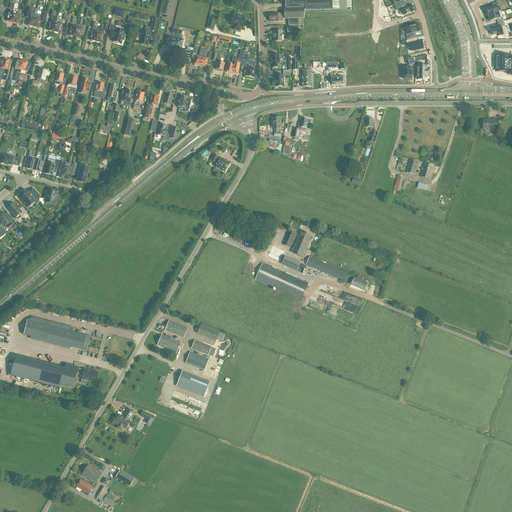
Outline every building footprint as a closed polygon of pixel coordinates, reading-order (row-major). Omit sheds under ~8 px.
[(7,20),(13,22),(16,9),(14,9),(15,4),(13,3),(13,0),(11,0),(6,0),(5,7),(10,8),(7,20)] [(169,15),(172,0),(164,0),(162,14),(169,15)] [(286,1),(286,9),(294,9),(294,10),(305,9),(332,9),(332,0),(287,0),(288,1),(286,1)] [(405,2),(394,6),(396,10),(401,9),(404,15),(414,11),(411,5),(407,6),(406,7),(404,2),(405,2)] [(486,11),(487,15),(488,15),(488,16),(502,12),(500,6),(499,6),(498,3),(492,5),(493,8),(486,10),(486,11)] [(23,11),(24,6),(21,5),(20,10),(16,9),(13,22),(18,23),(21,11),(23,11)] [(27,7),(25,17),(29,18),(28,25),(33,26),(35,18),(37,9),(27,7)] [(113,15),(124,18),(126,10),(115,8),(113,15)] [(35,18),(33,26),(39,27),(40,21),(45,22),(46,18),(48,11),(39,10),(37,9),(35,18)] [(285,13),(285,18),(285,19),(288,19),(303,18),(304,18),(305,9),(294,10),(294,9),(286,9),(285,9),(285,13)] [(52,17),(49,30),(55,31),(57,22),(56,22),(58,17),(56,16),(54,16),(55,11),(51,10),(50,16),(52,17)] [(502,12),(488,16),(489,16),(490,22),(494,20),(494,21),(496,20),(497,20),(498,23),(504,21),(501,12),(502,12)] [(273,14),(270,14),(270,21),(274,21),(274,22),(278,22),(283,22),(283,18),(285,18),(285,13),(273,14)] [(68,21),(69,16),(66,15),(66,16),(62,15),(62,17),(58,16),(58,17),(56,22),(57,22),(55,31),(60,32),(62,24),(63,20),(68,21)] [(68,21),(70,21),(70,22),(73,23),(70,35),(75,36),(77,27),(75,27),(77,18),(75,18),(75,17),(69,16),(68,21)] [(213,30),(216,18),(210,16),(207,28),(213,30)] [(237,17),(233,16),(231,25),(234,25),(233,29),(240,31),(241,27),(243,27),(243,26),(242,25),(242,23),(243,24),(245,18),(241,18),(241,17),(237,16),(237,17)] [(77,27),(75,36),(80,37),(82,29),(83,29),(83,28),(86,28),(86,27),(89,27),(90,21),(85,20),(85,19),(81,18),(80,24),(80,25),(78,25),(77,27)] [(152,28),(148,27),(147,27),(146,32),(142,31),(140,43),(141,44),(141,45),(145,46),(145,45),(148,46),(151,32),(151,30),(156,31),(159,20),(154,19),(152,28)] [(90,40),(96,41),(98,32),(96,32),(97,27),(95,26),(96,23),(92,22),(91,27),(93,28),(93,31),(92,30),(90,40)] [(496,28),(491,29),(491,30),(492,35),(493,35),(493,36),(497,34),(498,36),(506,34),(504,26),(505,26),(504,22),(498,24),(499,27),(498,27),(496,28)] [(107,31),(108,26),(108,24),(107,24),(106,23),(105,24),(104,25),(102,24),(100,33),(98,32),(96,41),(102,42),(104,33),(104,30),(107,31)] [(409,34),(406,34),(407,39),(415,37),(414,33),(416,33),(420,31),(419,25),(407,27),(409,34)] [(275,42),(283,41),(282,35),(286,35),(295,35),(294,27),(286,27),(286,31),(282,31),(272,31),(272,35),(275,35),(275,42)] [(111,37),(114,38),(113,41),(117,43),(120,44),(120,43),(122,43),(122,40),(124,40),(126,35),(124,34),(125,31),(116,29),(116,31),(113,31),(111,37)] [(169,37),(167,47),(173,48),(174,48),(176,38),(177,34),(173,33),(172,37),(171,37),(169,37)] [(181,50),(183,40),(176,38),(174,48),(181,50)] [(415,39),(406,41),(407,46),(411,45),(412,52),(424,49),(422,42),(416,43),(415,39)] [(199,57),(195,56),(194,64),(200,65),(204,49),(203,49),(204,47),(201,47),(201,49),(200,52),(199,57)] [(249,56),(248,56),(249,52),(244,52),(244,54),(243,57),(244,57),(242,64),(241,66),(247,67),(245,76),(254,78),(254,69),(255,62),(250,62),(247,61),(249,56)] [(212,59),(211,61),(215,61),(217,62),(215,69),(222,71),(224,63),(221,62),(220,55),(213,53),(212,59)] [(272,59),(271,59),(271,64),(272,64),(272,68),(280,67),(279,55),(272,55),(272,59)] [(496,55),(496,56),(496,60),(496,61),(496,63),(496,64),(496,66),(496,68),(496,69),(496,71),(498,71),(499,71),(508,71),(508,74),(511,74),(511,58),(508,58),(508,55),(499,55),(497,55),(496,55)] [(226,72),(227,72),(227,73),(230,73),(232,73),(233,73),(236,74),(237,73),(239,65),(239,64),(242,64),(244,57),(243,57),(239,56),(239,58),(233,57),(232,62),(229,62),(229,64),(228,64),(226,72)] [(2,78),(1,80),(6,81),(6,80),(9,70),(11,61),(10,61),(10,60),(7,59),(2,78)] [(16,76),(15,81),(18,82),(19,77),(23,61),(19,60),(19,61),(17,60),(15,69),(18,70),(18,72),(16,72),(16,76)] [(23,61),(19,77),(24,78),(25,74),(24,74),(25,71),(27,72),(29,63),(27,63),(28,62),(23,61)] [(401,66),(401,75),(404,75),(404,80),(406,80),(410,80),(412,80),(412,75),(412,72),(412,68),(409,68),(409,66),(402,66),(401,66)] [(427,66),(418,66),(418,80),(427,80),(427,76),(429,76),(429,68),(427,68),(427,66)] [(44,80),(45,81),(46,76),(47,76),(48,72),(46,72),(46,71),(40,69),(37,79),(38,79),(38,82),(33,81),(31,88),(39,90),(40,82),(43,82),(44,80)] [(57,71),(54,84),(59,85),(58,93),(59,93),(63,94),(65,86),(64,86),(61,85),(63,79),(64,73),(57,71)] [(333,72),(326,72),(326,78),(331,77),(331,85),(336,85),(338,85),(338,84),(339,84),(339,85),(341,85),(341,84),(342,84),(341,76),(334,77),(333,72)] [(276,79),(273,79),(273,86),(276,86),(276,87),(284,86),(283,75),(276,76),(276,79)] [(63,94),(62,98),(67,99),(69,92),(70,92),(71,88),(77,89),(77,86),(75,85),(77,78),(70,76),(68,85),(68,87),(65,86),(63,94)] [(80,86),(79,89),(80,90),(80,93),(85,94),(85,91),(88,91),(89,91),(89,89),(90,83),(87,82),(88,80),(87,80),(86,79),(85,78),(84,79),(84,80),(83,79),(81,87),(80,86)] [(98,83),(94,97),(98,98),(98,97),(104,99),(106,91),(103,90),(104,84),(98,83)] [(116,92),(117,87),(111,86),(111,85),(110,85),(107,97),(108,97),(112,98),(111,102),(116,103),(116,104),(119,92),(118,93),(116,92)] [(123,91),(122,96),(121,101),(124,102),(124,105),(130,107),(132,97),(130,96),(132,91),(126,90),(126,92),(123,91)] [(142,103),(144,94),(143,93),(142,93),(141,92),(141,93),(137,92),(135,101),(142,103)] [(170,105),(173,94),(171,94),(171,93),(170,92),(168,92),(167,93),(166,93),(163,103),(170,105)] [(144,115),(144,118),(150,119),(150,117),(151,113),(153,107),(152,107),(152,105),(157,106),(158,97),(157,97),(157,96),(156,96),(155,96),(151,96),(149,104),(147,103),(144,115)] [(178,108),(185,110),(186,110),(186,108),(185,107),(186,105),(184,105),(186,98),(184,97),(183,96),(182,96),(181,96),(180,96),(177,107),(178,107),(178,108)] [(134,119),(128,118),(123,135),(130,136),(134,119)] [(275,129),(275,137),(281,137),(281,132),(278,132),(278,129),(281,129),(281,118),(274,118),(274,121),(272,121),(272,129),(275,129)] [(373,119),(366,118),(366,128),(370,128),(370,129),(370,131),(372,132),(369,141),(369,142),(374,143),(378,132),(374,131),(375,124),(374,123),(373,123),(373,119)] [(299,123),(298,129),(294,129),(292,138),(295,138),(294,140),(297,140),(297,138),(299,139),(300,130),(301,131),(302,128),(307,129),(308,124),(310,125),(311,120),(309,120),(302,119),(301,123),(299,123)] [(488,130),(498,130),(498,119),(494,119),(494,121),(489,121),(489,120),(483,120),(483,129),(488,129),(488,130)] [(37,126),(22,123),(21,128),(36,132),(37,126)] [(159,124),(156,135),(163,136),(162,140),(165,140),(167,134),(168,130),(165,130),(166,126),(159,124)] [(176,140),(179,129),(172,128),(170,135),(167,134),(165,140),(169,141),(169,138),(176,140)] [(58,140),(60,132),(53,130),(52,138),(58,140)] [(270,140),(267,148),(277,152),(280,144),(271,140),(270,140)] [(27,169),(33,171),(36,158),(30,156),(31,152),(28,151),(25,162),(28,162),(27,169)] [(42,159),(36,158),(33,171),(39,172),(41,166),(44,167),(47,156),(43,155),(42,159)] [(224,172),(229,163),(221,158),(220,159),(218,158),(218,157),(214,155),(211,160),(217,164),(216,167),(224,172)] [(1,159),(0,162),(1,163),(1,164),(5,165),(5,164),(12,166),(12,163),(17,164),(18,161),(20,162),(22,157),(19,156),(18,158),(9,156),(9,157),(3,156),(2,159),(1,159)] [(47,163),(48,163),(45,174),(52,176),(53,172),(56,173),(60,161),(56,160),(55,161),(48,159),(47,163)] [(59,178),(64,179),(68,165),(63,163),(63,160),(60,159),(58,167),(61,168),(60,172),(61,172),(59,178)] [(410,160),(406,173),(415,175),(419,163),(410,160)] [(78,164),(74,163),(74,166),(68,165),(64,179),(69,180),(71,175),(72,172),(75,173),(78,164)] [(77,171),(80,172),(77,181),(81,182),(82,178),(85,179),(88,168),(86,168),(87,166),(87,165),(79,163),(77,172),(77,171)] [(424,163),(423,168),(422,168),(421,170),(422,170),(420,177),(430,180),(434,166),(424,163)] [(398,176),(394,190),(400,191),(404,178),(398,176)] [(352,183),(361,187),(363,181),(354,178),(352,183)] [(33,189),(30,191),(33,195),(37,200),(40,197),(33,189)] [(44,202),(56,205),(58,195),(57,194),(57,192),(47,190),(44,202)] [(39,202),(37,200),(33,195),(30,197),(27,192),(24,194),(23,194),(21,196),(21,197),(21,198),(23,201),(22,202),(25,205),(26,204),(29,207),(34,202),(36,204),(39,202)] [(13,203),(10,206),(8,209),(18,220),(21,218),(27,213),(22,207),(19,209),(14,203),(13,204),(13,203)] [(0,214),(0,219),(0,220),(0,219),(0,221),(3,224),(3,223),(6,226),(11,222),(13,224),(16,222),(9,215),(7,217),(3,212),(1,214),(0,214)] [(297,233),(289,230),(282,244),(290,248),(297,233)] [(313,236),(302,231),(292,253),(303,258),(313,236)] [(279,263),(283,254),(284,254),(285,253),(272,247),(268,257),(279,263)] [(306,266),(301,263),(286,256),(282,265),(297,272),(297,271),(302,274),(306,266)] [(310,257),(306,265),(346,283),(350,274),(310,257)] [(255,280),(301,300),(301,301),(309,284),(279,270),(263,263),(255,280)] [(355,278),(351,285),(365,291),(368,284),(355,278)] [(36,322),(27,320),(23,335),(31,337),(36,322)] [(165,330),(184,338),(187,330),(188,329),(169,321),(165,330)] [(74,332),(36,322),(31,337),(70,347),(74,332)] [(200,325),(197,334),(203,336),(207,327),(207,326),(201,324),(200,325)] [(74,332),(70,347),(82,350),(83,344),(85,338),(86,335),(74,332)] [(157,345),(177,353),(181,343),(171,339),(172,337),(166,334),(165,336),(161,335),(157,345)] [(191,348),(208,355),(209,354),(210,355),(211,353),(214,355),(216,349),(195,340),(191,348)] [(190,352),(185,363),(193,366),(203,370),(204,371),(208,360),(190,352)] [(45,384),(50,364),(15,356),(10,376),(45,384)] [(50,364),(45,384),(60,388),(61,384),(68,386),(70,381),(74,382),(76,373),(77,368),(78,367),(65,364),(65,368),(50,364)] [(77,368),(76,373),(82,375),(81,379),(95,382),(97,372),(84,369),(84,370),(77,368)] [(204,397),(210,382),(182,371),(176,386),(204,397)] [(115,422),(118,424),(116,428),(121,430),(123,427),(125,428),(129,421),(128,420),(133,412),(128,408),(123,417),(119,415),(115,422)] [(152,422),(154,418),(155,418),(155,417),(150,414),(150,415),(145,412),(142,417),(147,420),(152,422)] [(82,475),(89,479),(94,482),(96,483),(102,473),(88,465),(82,475)] [(130,486),(134,479),(120,471),(116,477),(130,486)] [(93,487),(96,483),(94,482),(91,486),(81,480),(76,487),(89,495),(93,487)] [(102,486),(97,495),(102,498),(108,489),(102,486)] [(121,492),(116,488),(113,494),(115,495),(112,500),(115,502),(121,492)] [(105,497),(102,502),(113,508),(116,503),(105,497)]
